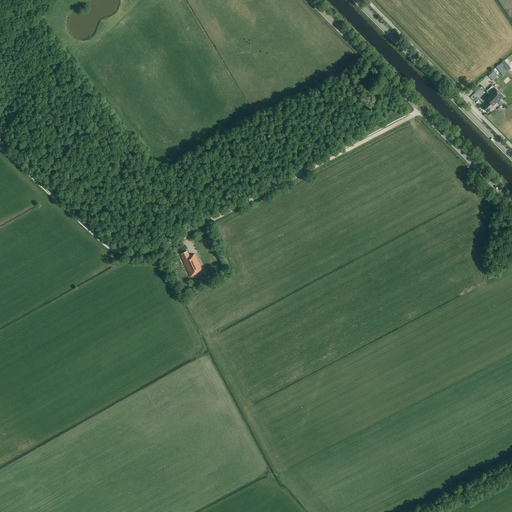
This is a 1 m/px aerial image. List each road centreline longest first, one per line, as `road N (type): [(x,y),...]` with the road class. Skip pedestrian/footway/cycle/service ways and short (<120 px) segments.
road 1 (track): [(0,144),(112,248),(130,255),(159,248),(421,111)]
road 2 (unclassified): [(511,202),(311,0)]
road 3 (secondary): [(511,157),(355,0)]
